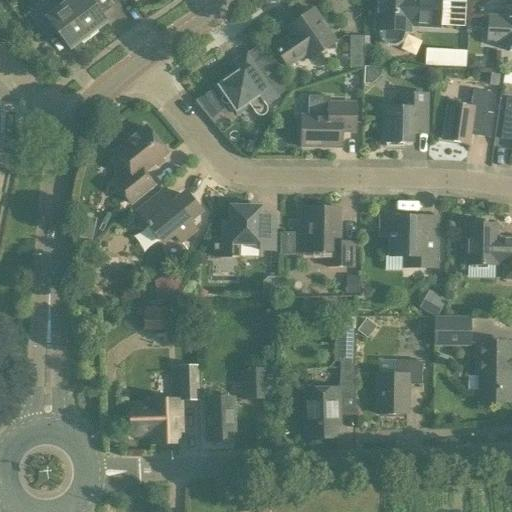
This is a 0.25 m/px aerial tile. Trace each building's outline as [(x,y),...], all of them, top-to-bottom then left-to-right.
[(41,0),(35,5),(37,8),(27,15),(47,42),(57,35),(69,50),(87,36),(63,4),(54,12),(44,0),(41,0)] [(69,0),(63,4),(87,36),(106,22),(101,16),(115,6),(110,0),(69,0)] [(376,0),(375,30),(376,33),(379,34),(381,41),(387,46),(395,46),(401,42),(404,35),(404,32),(408,32),(408,26),(438,28),(439,0),(376,0)] [(501,48),(511,49),(511,0),(503,0),(503,18),(487,17),(486,42),(501,43),(501,48)] [(313,10),(286,28),(291,35),(273,48),(286,68),(304,55),(308,61),(335,43),(313,10)] [(350,37),(349,68),(363,69),(364,37),(350,37)] [(426,48),(425,65),(467,66),(468,49),(426,48)] [(230,77),(229,77),(216,86),(235,114),(248,105),(253,112),(287,89),(264,56),(252,65),(245,55),(234,63),(242,74),(235,79),(235,78),(234,78),(233,77),(232,77),(230,77)] [(200,96),(207,118),(224,112),(217,90),(200,96)] [(473,90),(470,109),(449,105),(443,140),(468,144),(470,136),(489,139),(493,115),(487,114),(490,93),(473,90)] [(397,94),(397,111),(383,111),(383,141),(411,142),(411,124),(429,124),(429,94),(397,94)] [(309,96),(308,117),(301,117),(300,148),(340,148),(340,133),(354,133),(354,104),(330,104),(330,97),(309,96)] [(501,139),(511,141),(511,99),(507,99),(501,139)] [(145,128),(112,154),(128,173),(113,184),(130,204),(153,185),(143,173),(166,154),(145,128)] [(180,243),(195,231),(188,222),(200,213),(184,193),(165,208),(155,197),(136,213),(162,244),(173,235),(180,243)] [(258,245),(258,252),(273,252),(273,220),(259,220),(260,208),(229,208),(229,223),(222,223),(222,239),(215,238),(214,258),(238,258),(239,245),(258,245)] [(326,253),(326,268),(352,268),(352,243),(338,243),(338,209),(300,208),(300,236),(307,236),(307,253),(326,253)] [(92,240),(97,219),(83,216),(79,237),(92,240)] [(394,216),(392,218),(379,217),(379,238),(389,239),(388,257),(405,257),(416,269),(435,269),(436,233),(419,232),(419,218),(407,218),(405,216),(394,216)] [(502,266),(502,280),(511,279),(511,239),(496,240),(496,226),(466,225),(465,265),(502,266)] [(295,232),(281,233),(282,255),(296,254),(295,232)] [(154,278),(156,301),(179,300),(178,276),(154,278)] [(168,331),(168,308),(143,309),(143,331),(168,331)] [(339,385),(354,386),(355,320),(351,320),(351,310),(335,310),(334,362),(339,362),(339,385)] [(435,320),(435,346),(468,346),(469,320),(435,320)] [(476,375),(479,375),(479,403),(511,403),(511,380),(508,380),(509,344),(476,344),(476,375)] [(397,361),(397,375),(379,375),(378,415),(405,416),(406,385),(421,385),(421,362),(397,361)] [(178,402),(200,402),(198,366),(177,367),(178,402)] [(267,401),(267,395),(275,395),(274,373),(266,374),(266,369),(243,369),(244,401),(267,401)] [(338,390),(304,391),(305,440),(340,439),(338,390)] [(233,399),(206,400),(207,442),(234,442),(233,399)] [(152,444),(180,444),(179,402),(150,403),(152,444)]
